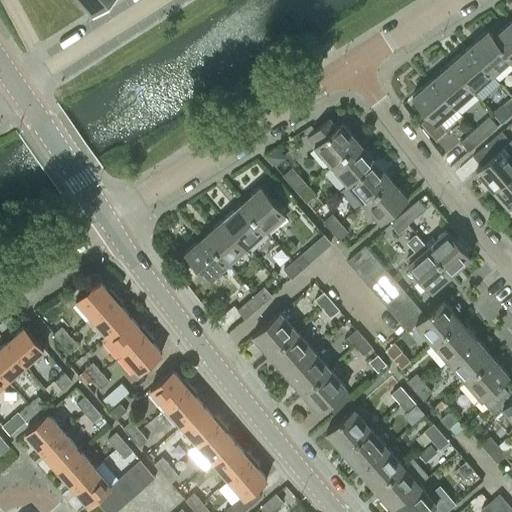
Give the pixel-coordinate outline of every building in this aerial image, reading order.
[(82,0),(91,9),(89,11),(90,12),(103,0),(82,0)] [(511,58),(511,22),(510,20),(492,36),(511,57),(511,58)] [(511,57),(492,36),(487,30),(468,46),(492,74),(511,57)] [(473,90),(492,74),(468,46),(450,63),(473,90)] [(454,107),(473,90),(450,63),(431,79),(454,107)] [(431,79),(412,95),(429,114),(421,121),(436,139),(447,131),(445,128),(438,120),(454,107),(431,79)] [(510,113),(511,111),(511,96),(502,104),(510,113)] [(488,134),(497,125),(489,116),(479,124),(488,134)] [(342,121),(336,127),(331,121),(329,123),(328,121),(308,138),(331,164),(358,140),(342,121)] [(468,150),(488,134),(479,124),(460,141),(468,150)] [(511,138),(510,140),(502,131),(473,156),(481,165),(476,169),(493,188),(511,171),(511,138)] [(347,183),(375,159),(358,140),(331,164),(347,183)] [(267,155),(275,165),(281,160),(282,153),(277,147),(267,155)] [(363,201),(391,177),(375,159),(347,183),(363,201)] [(298,192),(307,184),(292,166),(283,174),(298,192)] [(509,207),(511,204),(511,171),(493,188),(509,207)] [(380,221),(408,197),(391,177),(363,201),(380,221)] [(306,201),(315,193),(307,184),(298,192),(306,201)] [(267,229),(285,213),(261,185),(243,201),(267,229)] [(407,223),(426,208),(417,198),(399,214),(407,223)] [(248,246),(267,229),(243,201),(224,218),(248,246)] [(331,229),(340,222),(332,213),(323,220),(331,229)] [(399,231),(407,223),(399,214),(390,221),(399,231)] [(229,262),(248,246),(224,218),(205,234),(229,262)] [(339,238),(347,230),(340,222),(331,229),(339,238)] [(451,274),(470,257),(446,229),(427,246),(451,274)] [(209,279),(229,262),(205,234),(185,251),(209,279)] [(354,268),(372,253),(364,244),(346,260),(354,268)] [(432,290),(451,274),(427,246),(408,262),(432,290)] [(302,269),(310,262),(302,253),(294,260),(302,269)] [(362,277),(379,261),(372,253),(354,268),(362,277)] [(291,278),(302,269),(294,260),(284,269),(291,278)] [(369,285),(387,270),(379,261),(362,277),(369,285)] [(377,294),(395,279),(387,270),(369,285),(377,294)] [(98,278),(75,298),(91,316),(113,296),(112,294),(113,293),(109,288),(108,290),(98,278)] [(385,303),(402,288),(395,279),(377,294),(385,303)] [(264,302),(272,294),(265,286),(256,293),(264,302)] [(392,312),(410,297),(402,288),(385,303),(392,312)] [(322,307),(331,299),(324,291),(315,299),(322,307)] [(245,317),(264,302),(256,293),(238,309),(245,317)] [(113,296),(91,316),(107,334),(129,315),(120,304),(122,303),(117,298),(116,299),(113,296)] [(399,320),(417,305),(410,297),(392,312),(399,320)] [(431,342),(459,318),(442,298),(425,314),(415,323),(415,324),(431,342)] [(331,316),(340,309),(331,299),(322,307),(331,316)] [(425,314),(417,305),(399,320),(408,330),(415,324),(415,323),(425,314)] [(268,353),(297,329),(281,311),(253,335),(268,353)] [(129,315),(107,334),(122,352),(145,333),(142,330),(144,329),(140,324),(138,325),(129,315)] [(447,361),(475,336),(459,318),(431,342),(447,361)] [(8,338),(6,340),(26,362),(43,347),(23,325),(14,333),(12,332),(6,337),(8,338)] [(61,343),(69,335),(61,327),(53,334),(61,343)] [(285,372),(313,348),(297,329),(268,353),(285,372)] [(355,344),(364,337),(357,329),(348,336),(355,344)] [(145,333),(122,352),(138,370),(160,351),(151,340),(153,339),(148,334),(147,335),(145,333)] [(69,352),(77,345),(69,335),(61,343),(69,352)] [(464,380),(492,355),(475,336),(447,361),(464,380)] [(363,354),(372,347),(364,337),(355,344),(363,354)] [(0,370),(7,378),(26,362),(6,340),(0,345),(0,370)] [(392,358),(401,350),(394,342),(384,349),(392,358)] [(301,391),(330,366),(313,348),(285,372),(301,391)] [(501,380),(508,374),(492,355),(464,380),(486,405),(507,387),(501,380)] [(92,377),(100,370),(92,361),(77,374),(85,383),(92,377)] [(318,410),(346,386),(330,366),(301,391),(318,410)] [(172,368),(149,387),(165,405),(188,386),(186,384),(188,382),(184,377),(182,379),(172,368)] [(101,388),(109,380),(100,370),(92,377),(101,388)] [(72,379),(70,378),(64,371),(54,380),(62,388),(72,379)] [(414,389),(423,381),(416,373),(407,380),(414,389)] [(110,407),(129,390),(121,381),(102,397),(110,407)] [(423,398),(431,391),(423,381),(414,389),(423,398)] [(511,383),(507,387),(486,405),(494,415),(501,408),(511,420),(511,383)] [(399,402),(408,394),(400,385),(391,393),(399,402)] [(188,386),(165,405),(181,423),(204,404),(195,394),(198,392),(193,387),(191,389),(188,386)] [(26,420),(45,403),(38,394),(19,411),(26,420)] [(85,411),(93,404),(84,394),(76,401),(85,411)] [(407,411),(416,403),(408,394),(399,402),(407,411)] [(116,418),(126,409),(120,401),(109,410),(116,418)] [(101,414),(100,413),(93,404),(85,411),(93,421),(101,414)] [(204,404),(181,423),(196,441),(219,422),(218,420),(220,418),(215,413),(213,415),(204,404)] [(343,451),(371,426),(354,406),(325,431),(343,451)] [(48,411),(25,430),(35,441),(33,443),(37,448),(39,446),(42,449),(64,429),(48,411)] [(458,420),(457,420),(449,411),(441,419),(448,428),(449,427),(455,433),(463,426),(458,420)] [(131,436),(140,429),(131,419),(122,427),(131,436)] [(219,422),(196,441),(212,459),(235,440),(227,430),(229,428),(224,423),(222,425),(219,422)] [(432,439),(441,432),(433,423),(424,431),(432,439)] [(359,470),(388,445),(371,426),(343,451),(359,470)] [(64,429),(42,449),(44,451),(42,453),(47,458),(48,457),(57,467),(79,448),(64,429)] [(139,446),(148,438),(140,429),(131,436),(139,446)] [(116,447),(124,440),(115,430),(107,437),(116,447)] [(439,448),(448,440),(441,432),(432,439),(439,448)] [(487,453),(497,445),(489,436),(480,444),(487,453)] [(132,450),(124,440),(116,447),(124,457),(132,450)] [(235,440),(212,459),(227,477),(250,458),(249,457),(252,455),(247,449),(244,451),(235,440)] [(429,443),(418,452),(425,460),(436,451),(429,443)] [(375,488),(404,464),(388,445),(359,470),(375,488)] [(495,462),(505,454),(497,445),(487,453),(495,462)] [(79,448),(57,467),(66,477),(65,479),(69,484),(71,483),(73,485),(95,466),(79,448)] [(162,471),(170,464),(162,456),(154,463),(162,471)] [(243,495),(225,510),(226,511),(240,511),(261,494),(255,487),(267,477),(258,466),(260,464),(256,459),(253,461),(250,458),(227,477),(243,495)] [(147,484),(155,476),(140,459),(131,466),(147,484)] [(465,477),(474,470),(466,461),(457,468),(465,477)] [(171,481),(179,474),(170,464),(162,471),(171,481)] [(391,507),(420,482),(404,464),(375,488),(391,507)] [(75,487),(73,489),(78,494),(80,493),(89,503),(95,498),(104,490),(111,484),(95,466),(73,485),(75,487)] [(138,492),(147,484),(131,466),(122,474),(138,492)] [(129,500),(138,492),(122,474),(113,482),(129,500)] [(120,508),(129,500),(113,482),(111,484),(104,490),(120,508)] [(423,511),(436,501),(420,482),(391,507),(396,511),(423,511)] [(107,511),(114,511),(120,508),(104,490),(95,498),(107,511)] [(193,508),(202,501),(193,491),(185,498),(193,508)] [(263,511),(268,511),(282,500),(275,492),(258,506),(263,511)] [(436,501),(423,511),(444,511),(455,502),(446,492),(436,501)] [(499,511),(511,511),(511,508),(499,493),(490,501),(497,509),(499,511)] [(196,511),(207,511),(210,510),(202,501),(193,508),(196,511)] [(484,511),(493,511),(497,509),(490,501),(482,508),(484,511)]
